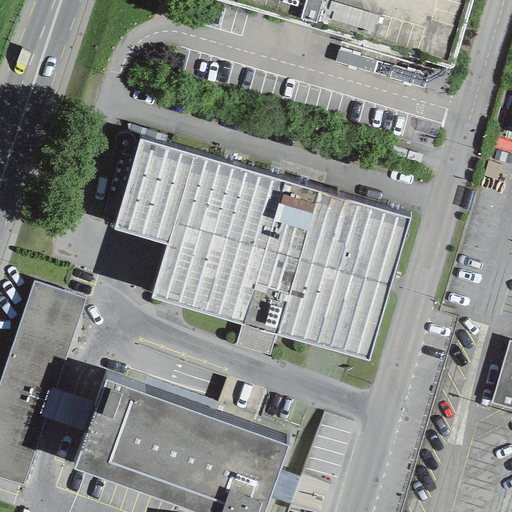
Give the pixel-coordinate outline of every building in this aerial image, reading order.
[(210,0),(453,74),(474,0),(210,0)] [(411,220),(139,140),(112,229),(166,245),(151,298),(242,325),(276,335),(369,363),(385,309),(411,220)] [(85,290),(33,273),(0,372),(0,470),(22,478),(85,290)] [(270,354),(276,335),(242,325),(236,344),(270,354)] [(511,339),(509,339),(491,400),(511,406),(511,339)] [(263,511),(287,445),(105,379),(74,469),(195,511),(263,511)]
